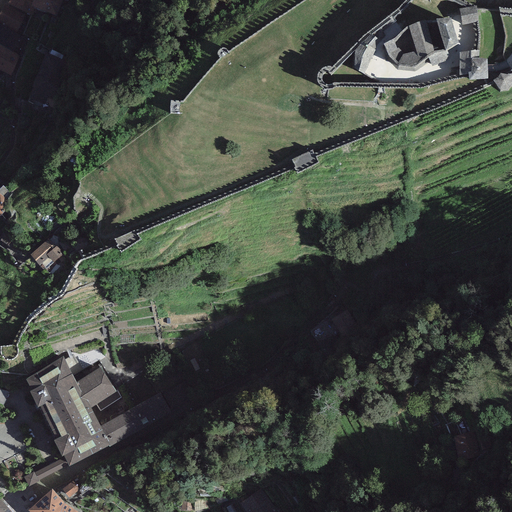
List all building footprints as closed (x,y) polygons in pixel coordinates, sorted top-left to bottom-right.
[(33,18),(38,9),(31,6),(32,0),(9,0),(6,4),(33,18)] [(32,0),(31,6),(38,9),(57,15),(62,0),(32,0)] [(33,18),(6,4),(5,3),(0,13),(0,21),(24,34),(33,18)] [(467,9),(459,10),(460,15),(462,26),(473,24),(478,23),(475,7),(470,8),(467,9)] [(451,21),(436,22),(444,50),(445,54),(448,52),(458,46),(458,43),(451,21)] [(434,52),(426,22),(423,22),(409,27),(416,52),(418,58),(424,62),(428,59),(435,54),(434,52)] [(0,24),(0,44),(18,55),(20,48),(17,46),(16,34),(0,24)] [(371,36),(363,43),(374,50),(379,41),(371,36)] [(393,40),(383,45),(387,56),(397,50),(393,40)] [(361,44),(355,51),(354,69),(364,75),(375,51),(374,50),(363,43),(361,44)] [(0,70),(11,76),(18,55),(0,44),(0,70)] [(397,50),(387,56),(398,67),(402,56),(404,55),(398,49),(397,50)] [(444,50),(434,52),(435,54),(428,59),(432,67),(451,60),(448,52),(445,54),(444,50)] [(474,50),(459,52),(459,69),(459,75),(459,76),(462,76),(468,75),(468,74),(471,74),(471,68),(472,58),(480,58),(480,50),(474,50)] [(402,56),(398,67),(415,68),(424,62),(418,58),(416,52),(404,55),(402,56)] [(62,65),(46,57),(30,89),(32,90),(28,98),(43,105),(62,65)] [(480,58),(472,58),(471,68),(471,74),(468,74),(468,75),(469,82),(488,81),(487,72),(487,68),(487,65),(487,60),(480,58)] [(493,82),(494,84),(500,92),(508,92),(511,87),(511,75),(509,74),(501,73),(498,77),(493,82)] [(293,166),(294,170),(296,176),(319,164),(316,158),(314,154),(313,151),(290,160),(293,166)] [(0,214),(11,202),(0,192),(0,214)] [(49,239),(30,255),(43,269),(45,267),(46,269),(63,254),(57,246),(56,247),(49,239)] [(16,346),(0,348),(0,353),(0,355),(1,358),(3,360),(6,362),(10,363),(13,362),(16,360),(18,358),(19,356),(19,353),(18,350),(18,347),(16,346)] [(83,378),(69,354),(27,378),(40,403),(68,453),(28,474),(35,486),(113,444),(102,424),(101,422),(92,406),(122,390),(108,365),(83,378)] [(150,395),(101,422),(113,443),(162,415),(150,395)] [(470,429),(453,439),(463,458),(481,449),(470,429)] [(79,489),(72,481),(62,489),(69,498),(79,489)] [(265,511),(274,506),(261,488),(240,504),(246,511),(265,511)] [(78,511),(64,503),(52,489),(28,510),(29,511),(78,511)] [(0,511),(6,511),(9,510),(0,499),(0,511)]
